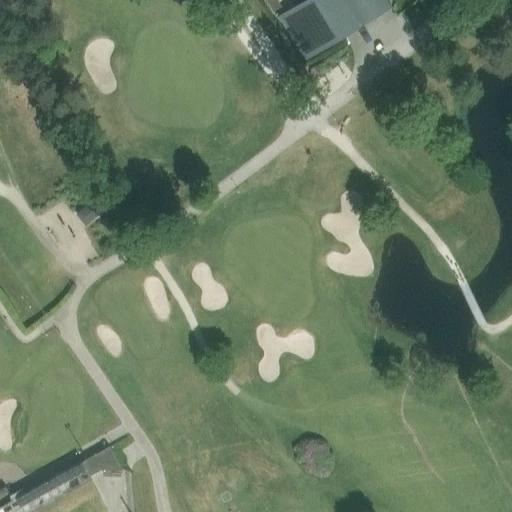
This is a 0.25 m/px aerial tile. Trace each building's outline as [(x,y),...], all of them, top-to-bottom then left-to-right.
[(306,0),(278,18),(304,60),(344,35),(360,26),(391,7),(386,0),(306,0)] [(417,8),(404,18),(414,31),(427,22),(417,8)] [(109,447),(82,462),(90,476),(101,470),(122,470),(109,447)] [(0,511),(42,511),(76,494),(91,487),(90,476),(82,462),(13,501),(0,508),(0,511)] [(4,488),(0,490),(0,508),(13,501),(4,488)]
